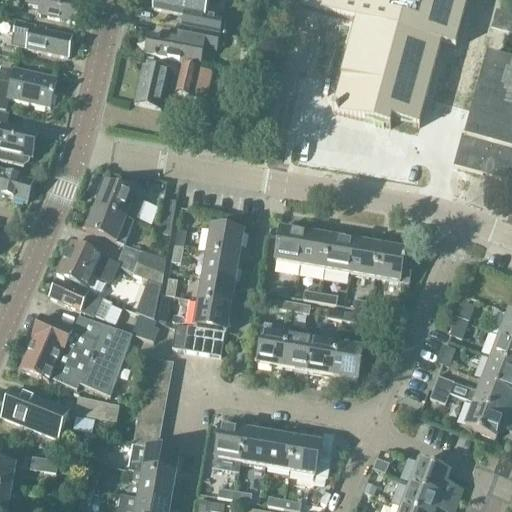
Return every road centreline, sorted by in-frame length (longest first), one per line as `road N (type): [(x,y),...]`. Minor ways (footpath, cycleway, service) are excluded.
road 1 (residential): [(78,149),(464,221)]
road 2 (residential): [(179,431),(185,388),(379,433)]
road 3 (residential): [(379,433),(464,221)]
road 4 (tertiary): [(78,149),(112,0)]
road 5 (residential): [(379,433),(485,475),(471,511)]
